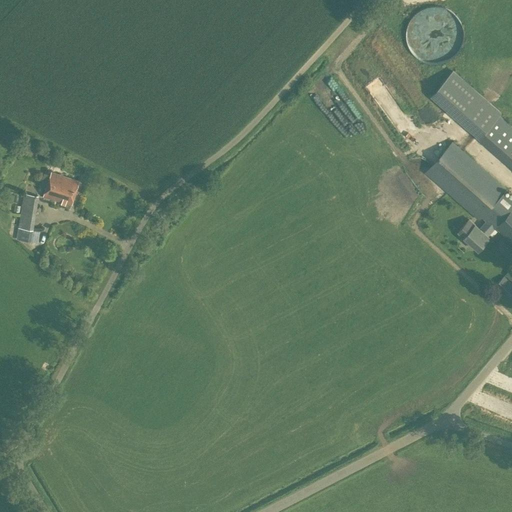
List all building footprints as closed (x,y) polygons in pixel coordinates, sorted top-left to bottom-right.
[(455,50),(466,17),(423,3),(409,49),(430,55),(428,60),(441,64),(447,48),(455,50)] [(479,138),(511,166),(511,125),(499,114),(502,111),(452,70),(427,94),(479,138)] [(490,237),(488,236),(495,227),(511,242),(511,198),(510,197),(511,194),(511,191),(507,187),(506,188),(452,140),(424,173),(478,221),(482,217),(485,220),(482,224),(479,228),(469,219),(458,231),(465,237),(464,238),(478,251),(490,237)] [(44,171),(42,178),(47,180),(50,173),(44,171)] [(43,196),(71,204),(79,181),(51,173),(43,196)] [(39,196),(24,193),(16,239),(31,242),(39,196)] [(509,297),(511,293),(511,284),(503,276),(496,285),(509,297)]
